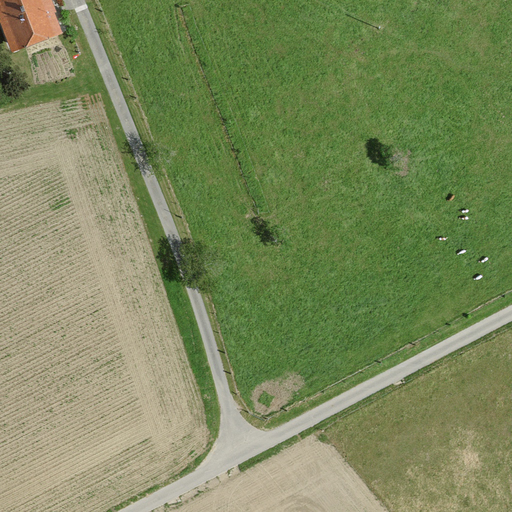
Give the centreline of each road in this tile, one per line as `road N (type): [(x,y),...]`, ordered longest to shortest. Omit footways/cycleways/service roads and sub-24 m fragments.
road 1 (track): [(78,0),(167,222),(210,348),(234,457)]
road 2 (unclassified): [(131,511),(511,314)]
